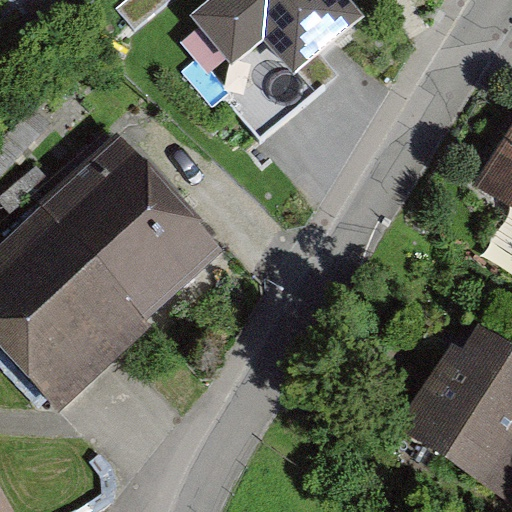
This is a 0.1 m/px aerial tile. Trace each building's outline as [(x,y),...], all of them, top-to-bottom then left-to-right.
[(361,19),(344,0),(216,0),(189,23),(229,70),(263,42),(293,77),(361,19)] [(0,275),(0,352),(63,416),(226,253),(124,151),(0,275)] [(511,153),(484,200),(511,216),(511,153)] [(511,511),(511,353),(471,327),(399,438),(511,511)] [(0,511),(13,511),(0,491),(0,511)]
